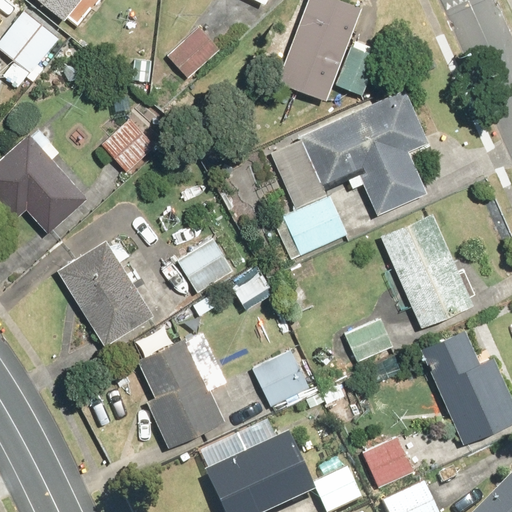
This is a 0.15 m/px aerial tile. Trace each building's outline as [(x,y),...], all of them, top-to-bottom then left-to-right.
[(81,0),(40,0),(65,20),(81,0)] [(364,3),(354,0),(306,0),(278,78),(330,97),(364,3)] [(61,36),(28,6),(0,36),(0,49),(27,74),(61,36)] [(219,48),(197,25),(167,55),(189,77),(219,48)] [(405,88),(303,133),(326,185),(360,170),(379,213),(430,191),(411,148),(428,141),(405,88)] [(155,145),(130,115),(101,140),(127,170),(155,145)] [(88,195),(29,131),(0,157),(0,195),(18,216),(27,207),(49,231),(88,195)] [(436,210),(382,233),(421,324),(475,301),(436,210)] [(234,268),(214,235),(174,260),(194,293),(234,268)] [(110,237),(59,267),(103,343),(154,313),(110,237)] [(395,342),(383,315),(343,334),(356,361),(395,342)] [(468,326),(422,346),(464,441),(511,419),(511,388),(496,353),(483,359),(468,326)] [(188,335),(139,357),(156,393),(148,397),(170,445),(227,419),(188,335)] [(292,348),(251,365),(267,405),(308,388),(292,348)] [(289,432),(205,470),(224,511),(267,511),(315,491),(289,432)] [(398,435),(362,452),(377,485),(413,468),(398,435)] [(511,511),(511,472),(472,511),(511,511)] [(438,511),(425,480),(380,499),(385,511),(438,511)]
